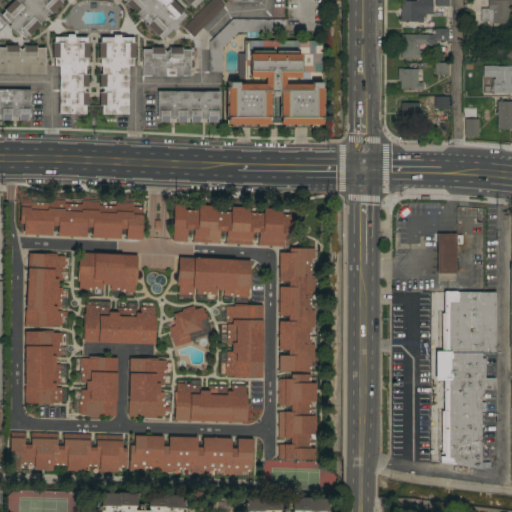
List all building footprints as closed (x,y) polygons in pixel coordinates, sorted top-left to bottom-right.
[(62,0),(61,2),(62,3),(51,14),(50,13),(39,23),(40,25),(29,36),(28,35),(24,38),(15,29),(13,31),(5,23),(0,28),(0,0),(62,0)] [(201,0),(194,7),(190,3),(189,4),(185,0),(169,0),(170,1),(171,0),(173,0),(183,10),(182,12),(185,16),(176,24),(178,26),(173,32),(171,30),(162,39),(158,35),(157,36),(146,25),(147,23),(136,13),(135,14),(124,3),(126,2),(124,0),(201,0)] [(192,37),(183,28),(210,0),(218,0),(223,5),(192,37)] [(432,0),(432,3),(431,3),(431,14),(425,14),(425,17),(422,17),(422,23),(416,23),(416,22),(400,22),(400,1),(414,1),(415,0),(432,0)] [(507,24),(491,24),(491,22),(480,22),(480,8),(487,8),(487,0),(511,0),(511,8),(507,8),(507,24)] [(284,20),(284,33),(257,32),(257,37),(245,37),(245,32),(236,32),(221,47),(221,72),(208,72),(208,43),(231,19),(284,20)] [(425,35),(425,30),(426,30),(426,28),(448,28),(448,41),(435,41),(435,44),(426,44),(426,53),(422,53),(422,57),(421,57),(421,58),(401,58),(400,35),(425,35)] [(465,29),(478,29),(478,44),(465,44),(465,29)] [(510,31),(510,41),(511,41),(511,47),(511,60),(495,60),(495,59),(492,59),(492,54),(494,54),(494,43),(480,43),(480,32),(510,31)] [(58,66),(53,66),(53,59),(52,59),(52,43),(53,43),(53,37),(66,37),(66,34),(74,34),(74,37),(87,37),(87,43),(88,43),(88,58),(86,58),(86,66),(85,66),(85,74),(87,74),(87,87),(84,87),(84,89),(83,89),(83,91),(84,91),(84,93),(87,93),(87,106),(85,106),(85,114),(58,114),(58,66)] [(127,114),(101,114),(101,105),(98,105),(98,92),(101,92),(101,91),(102,91),(102,89),(101,89),(101,87),(98,87),(98,74),(101,74),(101,66),(99,66),(99,58),(97,58),(97,42),(99,42),(99,37),(112,37),(112,34),(120,34),(120,37),(132,37),(132,43),(134,43),(134,58),(132,58),(132,66),(127,66),(127,114)] [(0,74),(0,48),(4,48),(4,45),(17,45),(17,48),(18,48),(18,50),(21,50),(21,48),(22,48),(22,45),(36,45),(36,48),(44,48),(44,75),(0,74)] [(141,76),(141,50),(150,50),(150,47),(163,47),(163,50),(164,50),(164,51),(166,51),(166,50),(168,50),(168,47),(181,47),(181,50),(189,50),(189,76),(141,76)] [(273,51),(273,54),(274,54),(274,51),(296,51),(296,54),(299,54),(299,62),(298,62),(298,71),(298,78),(283,78),(283,85),(310,85),(310,82),(320,82),(320,88),(322,88),(322,104),(321,104),(321,125),(318,125),(318,128),(308,128),(308,125),(306,125),(306,128),(293,128),(293,125),(291,125),(291,128),(282,128),(282,125),(264,125),(264,128),(256,128),(256,125),(253,125),(253,127),(240,127),(240,125),(238,125),(238,127),(229,127),(229,124),(226,124),(226,117),(224,117),(224,87),(227,87),(227,82),(237,82),(237,84),(263,84),(263,78),(248,78),(248,54),(251,54),(251,51),(273,51)] [(447,63),(447,74),(434,74),(434,63),(447,63)] [(510,93),(491,93),(491,89),(490,89),(490,86),(491,86),(491,79),(494,79),(494,77),(482,77),(482,66),(496,66),(496,67),(508,67),(508,66),(511,66),(511,80),(509,80),(510,93)] [(417,83),(421,83),(421,90),(399,90),(399,80),(397,80),(397,68),(401,68),(401,69),(417,69),(417,83)] [(0,89),(29,90),(29,117),(27,117),(27,120),(18,120),(18,117),(10,117),(10,121),(0,121),(0,89)] [(218,91),(218,119),(216,119),(216,122),(206,122),(206,119),(204,119),(204,117),(202,117),(201,119),(199,119),(199,122),(189,122),(189,119),(185,119),(185,122),(175,122),(175,118),(173,118),(171,118),(171,119),(168,119),(168,122),(158,122),(158,119),(156,119),(156,91),(218,91)] [(447,108),(434,108),(433,97),(447,97),(447,108)] [(496,102),(498,102),(498,99),(502,99),(502,101),(511,101),(511,129),(496,129),(496,102)] [(418,117),(422,117),(422,124),(397,124),(397,112),(400,112),(400,103),(417,103),(418,117)] [(464,119),(478,119),(477,137),(464,137),(464,119)] [(90,238),(91,227),(85,227),(85,237),(56,236),(57,226),(51,226),(51,236),(22,234),(23,224),(18,224),(19,198),(30,199),(30,202),(45,203),(45,199),(64,200),(64,204),(80,205),(81,201),(98,202),(98,205),(115,206),(115,203),(132,203),(132,207),(142,207),(140,240),(125,239),(125,229),(119,229),(119,239),(90,238)] [(224,244),(225,231),(218,231),(218,243),(192,242),(192,230),(186,230),(186,242),(172,241),(172,236),(171,236),(172,204),(183,205),(183,209),(197,210),(198,205),(216,206),(215,211),(230,211),(230,206),(248,207),(248,212),(262,213),(262,208),(281,209),(281,214),(289,214),(288,234),(283,234),(283,246),(257,245),(257,233),(251,232),(250,245),(224,244)] [(436,234),(455,234),(455,235),(461,235),(461,244),(455,244),(455,273),(436,273),(436,234)] [(277,322),(287,322),(287,315),(278,316),(278,287),(287,287),(287,281),(278,281),(278,253),(288,253),(288,248),(314,248),(314,259),(310,259),(310,276),(313,275),(313,293),(310,293),(310,310),(313,310),(313,327),(310,327),(310,344),(313,344),(313,362),(310,362),(310,372),(278,372),(277,356),(287,356),(287,350),(278,350),(277,322)] [(27,254),(39,254),(39,253),(56,254),(56,256),(64,257),(64,271),(62,271),(62,281),(57,280),(56,287),(61,288),(60,308),(55,308),(55,311),(61,311),(61,326),(52,326),(52,327),(36,327),(36,325),(24,325),(27,254)] [(136,255),(136,267),(136,284),(134,284),(133,292),(118,292),(118,290),(109,290),(109,286),(102,285),(102,289),(93,289),(92,290),(78,290),(78,281),(77,281),(78,253),(136,255)] [(250,260),(249,289),(247,289),(247,298),(246,298),(246,302),(234,301),(234,297),(232,297),(232,296),(222,295),(222,290),(216,290),(215,295),(195,294),(195,289),(192,289),(192,295),(177,294),(177,286),(175,286),(176,270),(177,270),(177,257),(250,260)] [(436,292),(495,292),(495,354),(480,354),(480,359),(484,359),(484,378),(494,378),(494,390),(480,390),(480,403),(484,403),(484,411),(480,411),(480,462),(489,462),(489,469),(479,469),(439,463),(439,453),(435,453),(436,292)] [(154,307),(154,316),(155,316),(155,332),(154,332),(154,344),(82,343),(82,330),(82,313),(84,313),(84,305),(85,305),(85,301),(98,301),(98,306),(99,306),(99,301),(108,301),(108,312),(116,312),(116,308),(127,308),(127,302),(135,302),(135,313),(139,313),(139,307),(154,307)] [(261,378),(233,378),(233,376),(224,376),(224,361),(225,361),(225,351),(230,351),(230,344),(225,344),(225,324),(231,324),(231,321),(224,321),(224,306),(233,306),(233,304),(251,305),(261,305),(261,378)] [(212,335),(174,348),(167,328),(173,326),(172,320),(174,319),(172,314),(181,311),(180,310),(192,306),(193,309),(201,307),(204,313),(205,313),(212,335)] [(24,332),(36,332),(36,331),(52,331),(52,333),(61,333),(61,347),(59,347),(59,357),(54,357),(54,364),(59,364),(59,387),(60,387),(60,403),(52,403),(52,405),(35,405),(35,404),(23,404),(24,332)] [(114,417),(86,416),(86,414),(77,414),(78,400),(79,400),(79,390),(84,390),(84,383),(80,383),(80,373),(79,373),(79,358),(88,358),(88,356),(97,357),(116,358),(114,417)] [(128,359),(140,359),(140,358),(157,359),(157,360),(165,361),(165,375),(164,375),(163,385),(158,385),(158,392),(163,392),(163,402),(164,402),(164,417),(155,416),(155,417),(127,417),(128,359)] [(277,412),(289,412),(289,405),(277,405),(277,379),(290,379),(290,374),(309,374),(309,376),(314,376),(314,401),(310,401),(310,415),(315,416),(314,434),(309,434),(309,449),(314,449),(314,460),(283,460),(283,459),(277,459),(277,445),(289,445),(289,439),(283,439),(283,438),(277,438),(277,412)] [(173,421),(173,408),(173,392),(175,392),(175,384),(190,384),(190,380),(199,380),(198,385),(200,385),(200,390),(206,390),(207,386),(217,386),(217,381),(226,381),(226,386),(227,386),(227,392),(229,392),(229,385),(245,386),(244,394),(246,394),(246,410),(245,410),(245,423),(173,421)] [(89,434),(89,442),(95,442),(95,434),(121,435),(121,448),(126,448),(125,467),(117,467),(116,472),(98,472),(98,467),(84,467),(84,471),(66,471),(66,466),(51,466),(51,470),(33,470),(33,466),(19,465),(18,470),(8,469),(9,438),(10,438),(10,432),(24,432),(24,440),(30,440),(30,433),(56,433),(56,442),(63,442),(63,434),(89,434)] [(162,436),(161,446),(167,446),(168,436),(196,437),(196,447),(201,447),(201,438),(230,438),(230,448),(235,448),(235,438),(251,439),(250,462),(251,462),(251,471),(249,471),(249,477),(216,476),(216,471),(207,470),(207,474),(189,473),(189,470),(172,469),(172,473),(155,473),(155,469),(138,468),(138,472),(128,472),(128,445),(133,445),(133,435),(162,436)] [(116,493),(126,493),(126,494),(134,494),(134,507),(133,507),(133,510),(146,511),(147,507),(145,507),(146,494),(155,494),(155,493),(168,494),(168,495),(182,495),(182,511),(95,511),(95,505),(98,505),(98,493),(116,493)] [(298,499),(298,497),(308,497),(308,498),(327,499),(327,511),(241,511),(241,498),(260,498),(260,497),(270,497),(270,499),(278,499),(278,511),(281,511),(281,509),(287,509),(287,511),(291,511),(290,511),(290,498),(298,499)]
